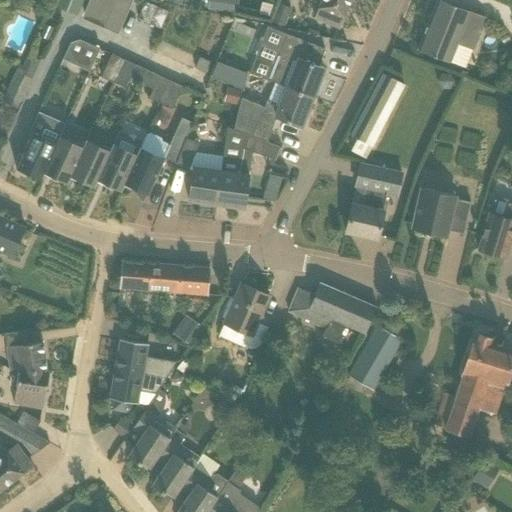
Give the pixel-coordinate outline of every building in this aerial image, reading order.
[(77,14),(82,0),(59,0),(57,6),(77,14)] [(135,0),(114,0),(102,26),(120,34),(135,0)] [(160,26),(167,11),(143,0),(136,15),(160,26)] [(224,0),(224,11),(233,12),(234,0),(224,0)] [(321,0),(315,18),(340,28),(350,0),(321,0)] [(486,16),(443,0),(436,0),(418,49),(450,61),(457,43),(474,50),(486,16)] [(278,3),(272,21),(286,26),(292,8),(278,3)] [(325,49),(286,34),(268,26),(250,72),(286,86),(313,97),(324,68),(318,66),(325,49)] [(70,42),(62,59),(89,71),(100,48),(80,38),(70,42)] [(19,63),(16,69),(33,77),(41,60),(28,54),(23,65),(19,63)] [(122,60),(112,56),(103,75),(113,81),(122,60)] [(205,72),(210,62),(200,57),(195,68),(205,72)] [(147,71),(133,65),(122,60),(113,81),(126,88),(130,77),(142,82),(147,71)] [(19,109),(33,77),(16,69),(2,101),(19,109)] [(170,81),(168,80),(147,71),(142,82),(154,88),(149,98),(159,102),(158,104),(160,105),(170,81)] [(450,89),(454,81),(450,73),(441,73),(437,81),(441,89),(450,89)] [(366,158),(404,85),(399,82),(387,76),(382,74),(350,134),(355,137),(355,138),(357,139),(351,150),(366,158)] [(170,81),(160,105),(170,109),(181,86),(170,81)] [(268,99),(265,107),(241,98),(235,129),(247,134),(267,142),(267,141),(277,116),(301,125),(313,97),(286,86),(279,104),(268,99)] [(238,105),(242,90),(228,87),(225,102),(238,105)] [(17,168),(18,166),(40,177),(39,179),(41,179),(45,170),(44,170),(56,142),(32,131),(16,168),(17,168)] [(98,177),(99,178),(121,188),(120,190),(121,190),(125,182),(125,181),(142,142),(118,131),(109,149),(111,149),(98,177)] [(148,194),(165,158),(176,163),(181,151),(180,151),(170,146),(170,144),(162,141),(161,137),(151,132),(147,133),(142,142),(125,181),(125,182),(148,192),(147,194),(148,194)] [(242,147),(252,150),(275,159),(280,147),(281,148),(282,147),(267,141),(267,142),(247,134),(242,147)] [(44,170),(45,170),(67,181),(66,182),(68,183),(72,174),(71,174),(84,146),(82,146),(58,135),(56,142),(44,170)] [(186,138),(180,151),(181,151),(176,163),(189,168),(199,143),(186,138)] [(71,174),(72,174),(94,184),(93,186),(94,187),(99,178),(98,177),(111,149),(109,149),(85,139),(82,146),(84,146),(71,174)] [(401,172),(361,163),(356,185),(357,185),(353,203),(352,203),(346,231),(378,238),(384,210),(382,210),(386,192),(396,195),(401,172)] [(193,166),(188,200),(216,204),(221,169),(193,166)] [(244,208),(249,173),(221,169),(216,204),(244,208)] [(262,196),(275,200),(282,176),(269,172),(262,196)] [(421,187),(412,228),(447,236),(448,230),(464,233),(471,202),(455,198),(456,195),(421,187)] [(496,255),(505,257),(510,240),(511,240),(511,203),(508,202),(503,217),(489,213),(478,249),(487,252),(486,256),(495,258),(496,255)] [(25,227),(0,215),(0,250),(12,255),(25,227)] [(210,267),(122,260),(119,287),(168,292),(207,295),(207,294),(210,267)] [(242,282),(217,335),(245,347),(249,348),(253,348),(255,347),(258,346),(260,344),(261,342),(268,325),(257,321),(269,295),(242,282)] [(314,294),(299,287),(288,311),(324,327),(320,335),(336,342),(344,325),(365,334),(377,307),(319,282),(314,294)] [(190,345),(203,326),(192,319),(180,338),(190,345)] [(376,325),(348,374),(373,388),(401,340),(376,325)] [(505,387),(511,363),(511,348),(492,342),(493,339),(475,333),(455,396),(445,392),(434,424),(470,435),(479,407),(494,413),(502,387),(505,387)] [(116,368),(166,377),(176,361),(145,356),(148,343),(121,339),(116,368)] [(47,372),(43,341),(6,347),(9,370),(18,369),(18,368),(47,372)] [(177,368),(183,373),(190,364),(184,359),(177,368)] [(43,408),(49,372),(47,372),(18,368),(18,369),(12,403),(43,408)] [(156,393),(166,377),(116,368),(110,398),(137,403),(139,390),(156,393)] [(181,382),(185,376),(176,370),(170,379),(175,383),(181,382)] [(211,390),(232,404),(239,394),(218,379),(211,390)] [(231,383),(228,386),(238,393),(241,389),(231,383)] [(158,415),(163,407),(151,399),(134,425),(132,429),(141,435),(128,455),(140,463),(141,461),(150,467),(156,458),(176,428),(176,427),(158,415)] [(217,418),(229,412),(223,400),(211,406),(217,418)] [(34,432),(40,421),(24,411),(18,423),(34,432)] [(134,425),(120,417),(113,430),(126,438),(132,429),(134,425)] [(261,428),(250,421),(245,429),(256,436),(261,428)] [(45,440),(20,425),(13,437),(23,443),(31,454),(49,442),(45,440)] [(180,443),(186,435),(176,428),(156,458),(165,464),(152,484),(164,492),(165,490),(173,496),(179,487),(193,466),(194,467),(200,457),(180,443)] [(0,484),(3,488),(33,465),(16,444),(7,451),(0,440),(0,484)] [(472,479),(488,488),(501,467),(485,457),(472,479)] [(229,480),(224,487),(206,511),(258,511),(258,510),(259,509),(258,505),(241,495),(240,489),(239,488),(249,473),(238,465),(229,480)] [(206,511),(224,487),(229,480),(218,473),(214,473),(211,478),(194,467),(193,466),(179,487),(189,494),(176,511),(206,511)]
